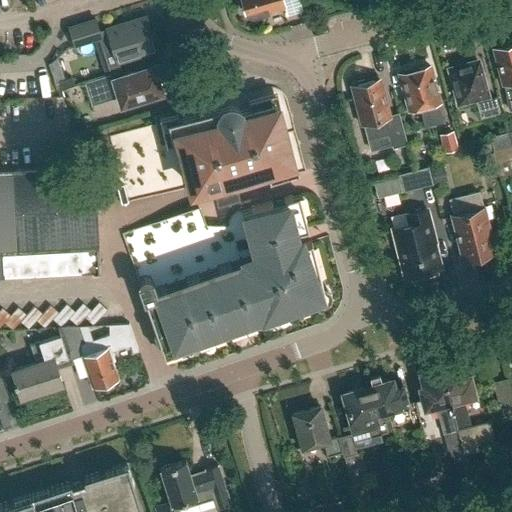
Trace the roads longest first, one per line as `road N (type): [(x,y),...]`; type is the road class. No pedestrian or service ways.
road 1 (residential): [(0,452),(316,343),(346,327),(361,300)]
road 2 (residential): [(298,55),(361,300)]
road 3 (residential): [(511,293),(399,320),(361,300)]
road 4 (residential): [(185,0),(226,44),(298,55)]
road 5 (residential): [(298,55),(414,23)]
